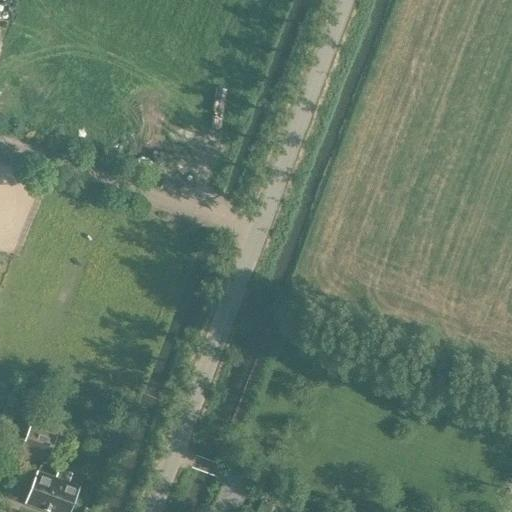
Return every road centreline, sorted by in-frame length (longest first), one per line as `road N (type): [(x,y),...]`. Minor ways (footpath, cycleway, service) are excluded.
road 1 (unclassified): [(149,511),(343,0)]
road 2 (unknown): [(0,131),(259,222)]
